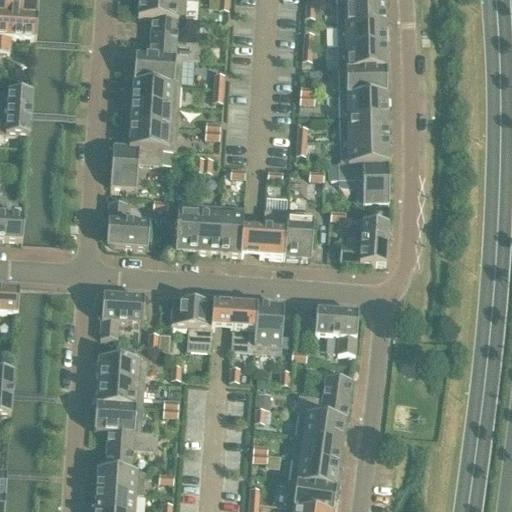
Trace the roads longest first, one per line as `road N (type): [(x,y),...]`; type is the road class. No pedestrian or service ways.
road 1 (residential): [(410,0),(417,65),(410,252),(385,295)]
road 2 (residential): [(89,276),(385,295)]
road 3 (residential): [(108,0),(89,276)]
road 4 (residential): [(89,276),(72,511)]
road 5 (residential): [(385,295),(364,511)]
